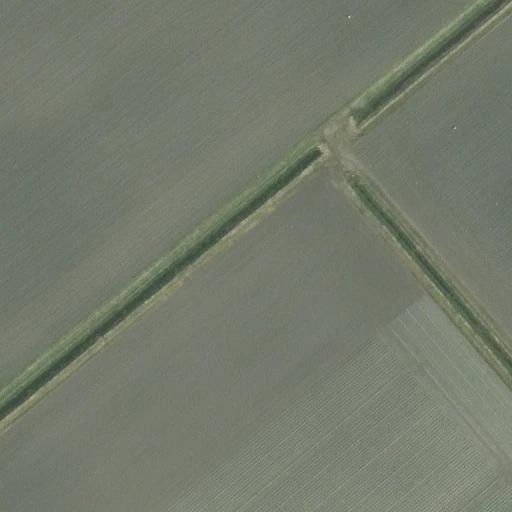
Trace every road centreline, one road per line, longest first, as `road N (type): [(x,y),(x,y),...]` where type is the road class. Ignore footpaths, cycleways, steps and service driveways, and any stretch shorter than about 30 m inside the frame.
road 1 (track): [(0,402),(471,0)]
road 2 (track): [(326,123),(511,343)]
